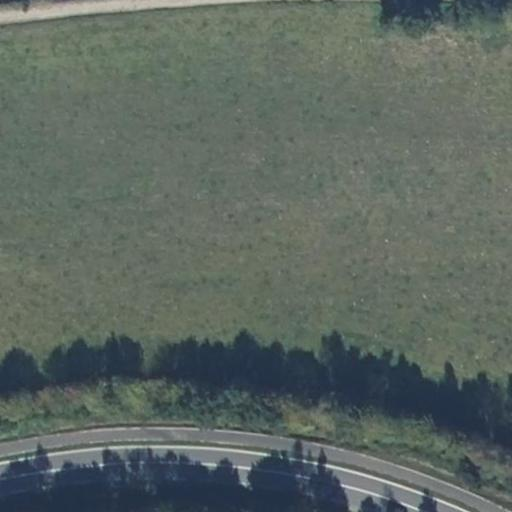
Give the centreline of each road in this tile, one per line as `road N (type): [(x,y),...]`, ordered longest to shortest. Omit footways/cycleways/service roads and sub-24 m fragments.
road 1 (tertiary): [(0,476),(135,459),(216,462),(322,479),(433,511)]
road 2 (track): [(0,16),(172,0)]
